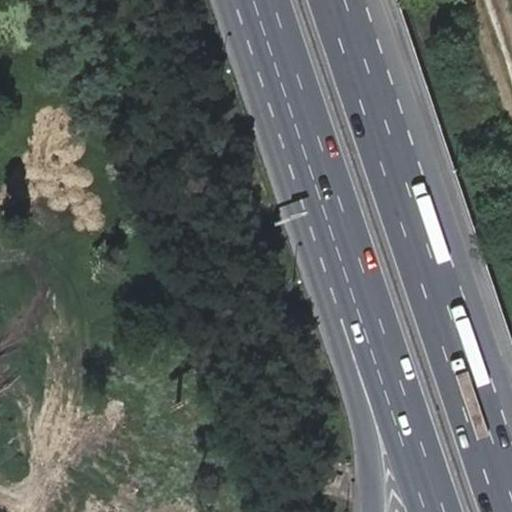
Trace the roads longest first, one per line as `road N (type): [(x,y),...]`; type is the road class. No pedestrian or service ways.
road 1 (trunk): [(498,480),(337,0)]
road 2 (trunk): [(261,0),(356,281)]
road 3 (trunk): [(356,281),(434,511)]
road 4 (trunk): [(356,281),(346,350),(370,444),(370,511)]
